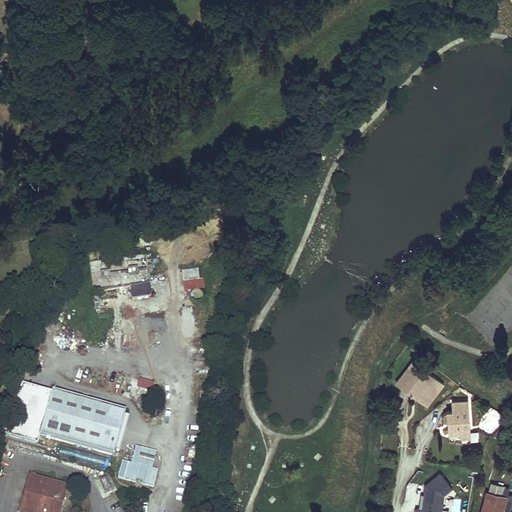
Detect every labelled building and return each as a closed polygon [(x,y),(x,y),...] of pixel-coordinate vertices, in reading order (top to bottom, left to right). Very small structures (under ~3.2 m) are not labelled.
[(199,282),(198,270),(182,272),(183,283),(199,282)] [(203,290),(203,281),(199,282),(183,283),(184,293),(203,290)] [(151,296),(149,284),(130,287),(132,299),(151,296)] [(429,404),(444,384),(414,361),(408,369),(408,379),(401,387),(411,395),(414,392),(429,404)] [(408,379),(408,369),(396,383),(401,387),(408,379)] [(152,392),(154,384),(139,380),(137,388),(152,392)] [(113,455),(125,411),(52,391),(51,393),(50,398),(37,395),(38,390),(22,385),(0,431),(0,434),(36,445),(39,435),(113,455)] [(50,398),(51,393),(38,390),(37,395),(50,398)] [(426,406),(429,404),(414,392),(411,395),(426,406)] [(462,438),(470,438),(467,401),(453,402),(453,412),(448,413),(449,423),(449,435),(457,434),(462,438)] [(477,443),(486,445),(487,435),(478,434),(477,443)] [(152,469),(153,463),(139,459),(140,454),(155,458),(156,452),(136,447),(131,464),(152,469)] [(104,471),(109,460),(84,451),(80,462),(104,471)] [(153,463),(155,458),(140,454),(139,459),(153,463)] [(153,487),(158,470),(152,469),(131,464),(128,463),(124,480),(136,483),(136,480),(142,482),(142,484),(153,487)] [(416,509),(416,511),(441,511),(443,496),(452,489),(440,474),(426,485),(425,494),(423,510),(420,510),(416,509)] [(60,511),(68,486),(29,476),(18,511),(60,511)] [(111,489),(105,477),(99,480),(104,492),(111,489)] [(504,486),(491,482),(488,493),(487,492),(482,511),(501,511),(502,511),(499,511),(503,496),(501,496),(504,486)]
